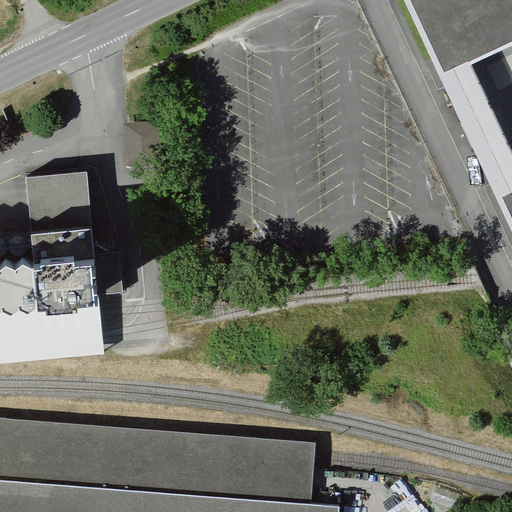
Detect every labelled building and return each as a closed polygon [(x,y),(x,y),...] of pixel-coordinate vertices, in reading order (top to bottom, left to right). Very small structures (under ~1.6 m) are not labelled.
[(511,0),(407,0),(406,1),(443,79),(511,46),(511,192),(499,198),(511,225),(511,0)] [(161,119),(128,119),(129,159),(162,159),(161,119)] [(98,258),(0,266),(0,306),(102,298),(98,258)] [(0,481),(311,506),(315,444),(0,419),(0,481)] [(342,511),(343,509),(311,506),(0,481),(0,511),(342,511)]
